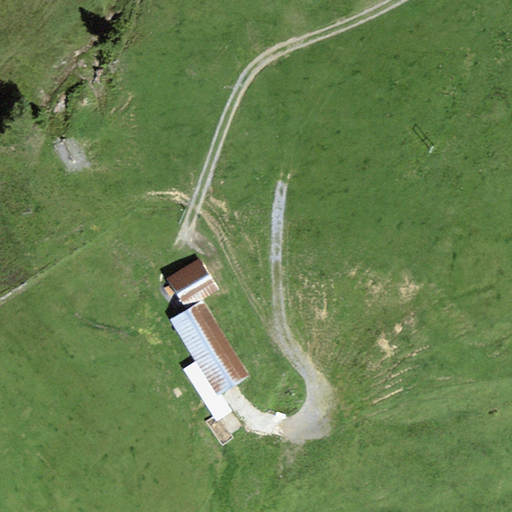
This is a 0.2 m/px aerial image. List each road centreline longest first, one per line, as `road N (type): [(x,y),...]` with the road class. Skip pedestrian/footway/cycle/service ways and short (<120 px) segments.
road 1 (track): [(412,0),(334,83),(279,186),(275,294),(286,346),(316,397),(305,416),(271,424)]
road 2 (track): [(174,253),(236,93),(268,55),(399,0)]
